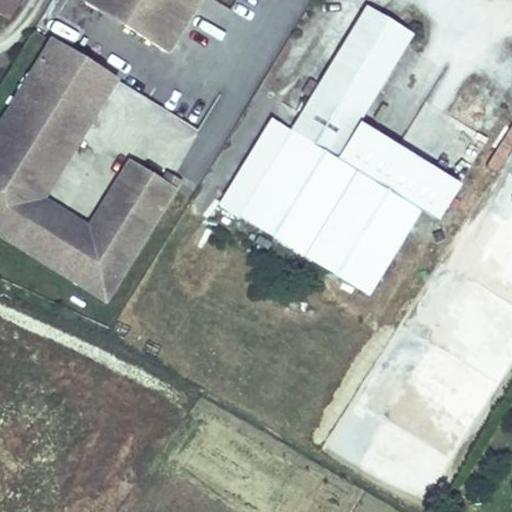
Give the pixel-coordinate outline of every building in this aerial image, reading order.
[(0,0),(0,19),(8,24),(22,0),(0,0)] [(76,0),(74,5),(166,61),(203,0),(76,0)] [(413,35),(366,6),(290,130),(271,118),(217,206),(238,218),(239,217),(370,296),(420,213),(438,223),(461,186),(359,125),(413,35)] [(19,57),(31,64),(44,38),(32,32),(19,57)] [(118,81),(50,39),(0,118),(0,238),(106,304),(182,183),(165,173),(160,180),(128,160),(87,225),(45,198),(118,81)]
